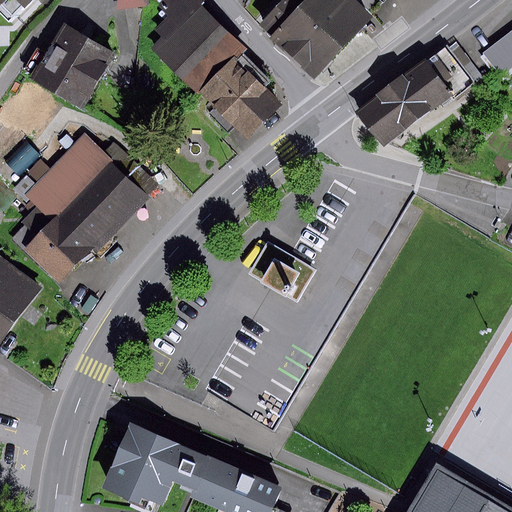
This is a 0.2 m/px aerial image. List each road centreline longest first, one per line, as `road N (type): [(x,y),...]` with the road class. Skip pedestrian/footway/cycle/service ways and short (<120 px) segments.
road 1 (tertiary): [(55,511),(80,399),(134,301),(224,200),(320,120)]
road 2 (residential): [(511,197),(345,153),(320,120)]
road 3 (tertiary): [(320,120),(480,0)]
road 4 (residential): [(320,120),(222,0)]
